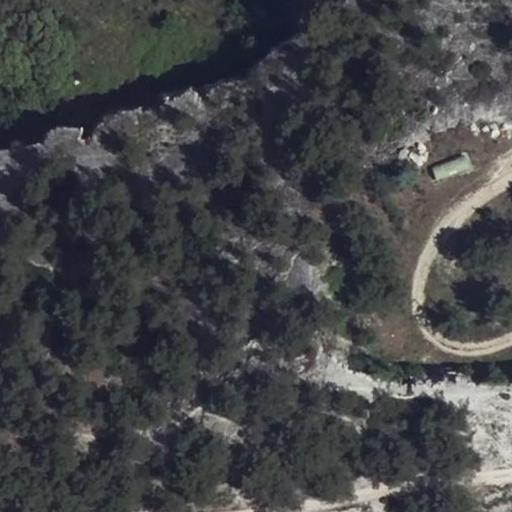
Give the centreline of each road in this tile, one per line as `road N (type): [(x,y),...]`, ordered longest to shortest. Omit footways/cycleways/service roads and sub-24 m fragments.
road 1 (track): [(158,511),(511,477)]
road 2 (track): [(511,333),(486,346),(450,348),(421,314),(418,269),(443,224),(511,181)]
